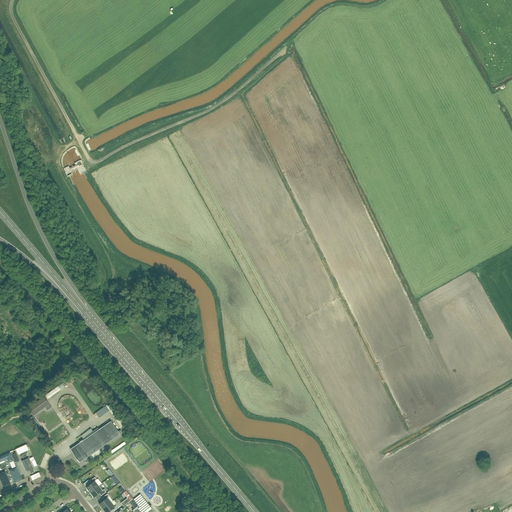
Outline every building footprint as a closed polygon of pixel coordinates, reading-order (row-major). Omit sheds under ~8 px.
[(66,386),(63,382),(45,396),(48,399),(66,386)] [(49,405),(43,397),(27,408),(33,416),(49,405)] [(125,425),(110,405),(106,407),(106,406),(95,413),(99,419),(109,411),(121,428),(125,425)] [(119,435),(110,422),(94,433),(93,432),(77,445),(70,450),(76,460),(79,463),(119,435)] [(21,461),(27,475),(34,472),(29,458),(21,461)] [(21,478),(16,467),(7,471),(10,478),(14,476),(16,481),(21,478)] [(3,474),(0,475),(0,478),(5,489),(9,487),(3,474)] [(89,492),(98,485),(95,480),(96,479),(94,477),(89,481),(91,483),(86,487),(89,492)] [(98,485),(89,492),(93,497),(99,493),(100,495),(105,492),(104,489),(102,490),(98,485)] [(125,506),(134,499),(127,491),(124,493),(128,498),(122,503),(125,506)] [(102,509),(103,508),(110,502),(106,498),(109,496),(107,493),(102,497),(104,500),(98,504),(102,509)] [(134,500),(139,506),(144,503),(138,496),(134,500)] [(147,501),(139,507),(142,510),(149,504),(147,501)] [(110,502),(103,508),(102,509),(104,511),(107,511),(116,505),(115,503),(112,505),(110,502)]
